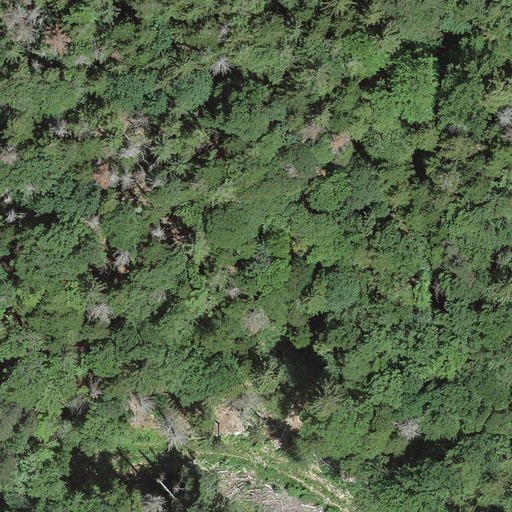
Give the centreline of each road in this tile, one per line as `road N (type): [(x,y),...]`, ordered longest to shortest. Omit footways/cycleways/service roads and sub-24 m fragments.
road 1 (track): [(0,494),(108,459),(174,451),(246,456),(301,478),(346,511)]
road 2 (track): [(396,0),(511,55)]
